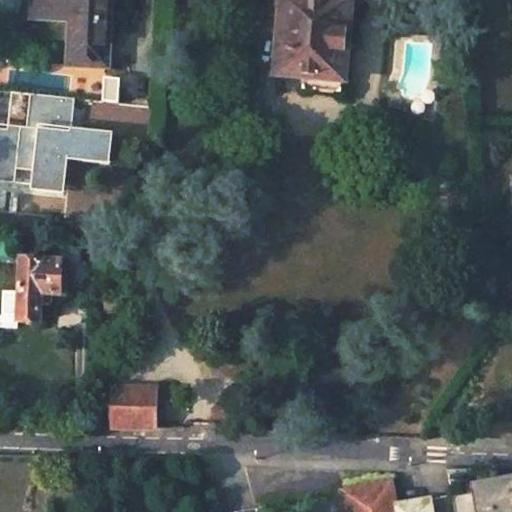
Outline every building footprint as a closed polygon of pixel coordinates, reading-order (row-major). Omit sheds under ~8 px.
[(59,63),(91,66),(96,0),(25,0),(24,14),(62,18),(59,63)] [(350,5),(299,0),(275,0),(274,18),(282,19),(276,73),(303,76),(302,91),(341,95),(345,52),(354,46),(355,34),(348,26),(350,5)] [(511,17),(511,0),(503,0),(505,19),(511,17)] [(48,193),(46,210),(67,214),(68,197),(48,193)] [(83,200),(68,197),(67,214),(81,217),(83,200)] [(22,258),(19,318),(40,320),(42,292),(60,294),(62,262),(22,258)] [(115,389),(114,427),(153,428),(154,391),(115,389)] [(453,505),(454,511),(511,511),(511,474),(485,480),(487,490),(471,493),(451,496),(453,505)] [(485,480),(469,483),(469,484),(471,493),(487,490),(485,480)] [(434,511),(431,496),(395,503),(391,483),(345,491),(348,511),(434,511)]
